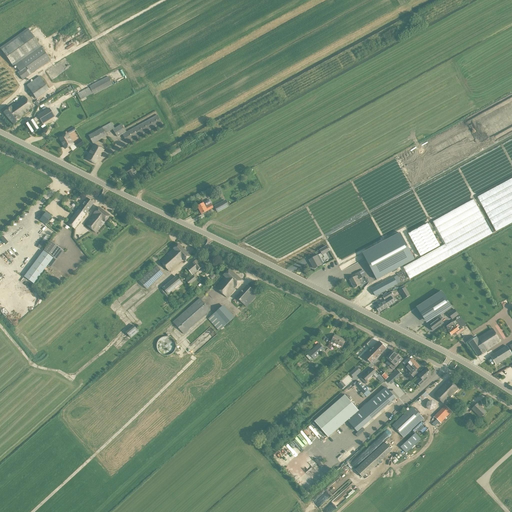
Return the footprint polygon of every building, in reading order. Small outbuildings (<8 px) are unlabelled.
[(28,29),(9,42),(0,49),(12,66),(15,65),(19,71),(17,73),(22,80),(43,65),(50,60),(28,29)] [(35,98),(48,89),(39,77),(26,86),(35,98)] [(113,85),(113,84),(109,77),(90,87),(91,88),(89,89),(89,88),(78,94),(81,100),(93,93),(94,95),(113,85)] [(24,97),(10,107),(3,113),(13,125),(20,119),(19,118),(32,108),(24,97)] [(33,119),(25,124),(31,134),(39,129),(35,123),(39,120),(39,121),(40,120),(43,124),(54,117),(49,108),(37,116),(38,116),(37,116),(38,116),(33,119)] [(127,142),(152,129),(162,123),(158,116),(123,135),(127,142)] [(106,134),(115,129),(111,123),(89,136),(94,144),(107,136),(106,134)] [(118,137),(126,132),(122,125),(114,130),(118,137)] [(66,149),(73,145),(68,135),(60,139),(66,149)] [(81,139),(75,144),(77,148),(84,143),(81,139)] [(87,159),(91,162),(96,165),(104,150),(95,145),(87,159)] [(141,173),(147,170),(144,165),(138,168),(141,173)] [(135,168),(133,170),(127,173),(132,182),(138,179),(141,177),(141,176),(141,175),(141,174),(140,173),(138,173),(138,174),(135,168)] [(511,179),(478,194),(494,230),(511,221),(511,179)] [(87,199),(78,210),(82,212),(84,209),(85,210),(86,209),(88,211),(94,204),(87,199)] [(205,203),(204,204),(203,203),(197,206),(202,214),(208,211),(213,207),(212,204),(210,205),(210,204),(211,203),(209,200),(204,202),(205,203)] [(225,200),(223,201),(214,206),(218,212),(229,206),(225,200)] [(96,233),(110,216),(99,208),(94,214),(85,224),(96,233)] [(82,212),(78,210),(68,224),(74,229),(88,211),(86,209),(85,210),(84,209),(82,212)] [(40,220),(46,225),(57,233),(63,225),(46,213),(40,220)] [(440,246),(427,223),(408,234),(420,257),(440,246)] [(400,233),(362,254),(377,280),(414,260),(400,233)] [(50,242),(43,251),(53,258),(59,249),(50,242)] [(185,261),(190,256),(179,243),(174,248),(174,249),(160,261),(169,271),(183,259),(185,261)] [(322,254),(329,251),(327,246),(320,250),(322,254)] [(43,251),(24,277),(33,284),(53,258),(43,251)] [(318,259),(320,258),(318,255),(310,260),(314,269),(321,265),(318,259)] [(197,260),(187,268),(193,275),(202,267),(197,260)] [(139,280),(147,289),(164,274),(156,265),(139,280)] [(235,288),(242,280),(230,269),(223,275),(225,277),(216,288),(227,298),(235,288)] [(363,270),(359,272),(355,275),(356,276),(349,280),(354,289),(361,285),(358,280),(366,276),(363,270)] [(193,275),(189,278),(186,281),(190,285),(197,279),(193,275)] [(177,276),(162,288),(163,289),(162,290),(166,295),(182,282),(177,276)] [(397,276),(394,277),(372,289),(376,296),(397,284),(400,282),(397,276)] [(247,307),(258,295),(248,285),(236,297),(247,307)] [(399,290),(404,299),(410,296),(405,287),(399,290)] [(391,291),(383,296),(385,300),(387,299),(391,296),(393,295),(391,291)] [(423,317),(428,322),(451,307),(441,292),(416,307),(423,317)] [(391,296),(387,299),(385,300),(376,307),(380,313),(395,302),(391,296)] [(184,334),(210,311),(200,298),(173,322),(184,334)] [(234,318),(223,305),(208,319),(219,331),(234,318)] [(454,310),(448,314),(452,319),(458,315),(454,310)] [(430,328),(432,331),(433,330),(433,331),(443,323),(441,320),(443,318),(441,316),(439,318),(429,325),(431,328),(430,328)] [(456,322),(461,318),(459,316),(456,319),(457,320),(446,328),(449,331),(456,326),(455,326),(458,324),(456,322)] [(449,331),(448,331),(451,335),(454,334),(456,336),(463,330),(462,328),(466,325),(461,318),(456,322),(458,324),(455,326),(456,326),(449,331)] [(126,332),(131,338),(139,331),(134,325),(126,332)] [(486,351),(500,342),(493,329),(477,339),(477,338),(469,343),(478,357),(487,351),(486,351)] [(329,340),(325,346),(332,350),(333,347),(340,351),(346,341),(333,335),(330,340),(329,340)] [(158,338),(160,353),(172,351),(171,336),(158,338)] [(372,363),(386,348),(379,342),(365,357),(372,363)] [(314,360),(325,350),(319,344),(309,353),(314,360)] [(511,355),(511,354),(507,346),(506,346),(490,356),(496,365),(511,355)] [(389,365),(390,366),(393,363),(392,362),(398,355),(393,350),(386,358),(389,360),(386,363),(389,365)] [(393,363),(390,366),(394,369),(396,367),(403,359),(398,355),(392,362),(393,363)] [(409,370),(416,363),(413,359),(408,364),(407,363),(404,365),(409,370)] [(420,367),(416,363),(409,370),(411,372),(410,373),(409,373),(413,378),(414,378),(413,378),(418,373),(418,374),(416,371),(420,367)] [(361,379),(366,384),(368,383),(366,381),(376,372),(373,368),(361,379)] [(427,369),(417,377),(419,380),(416,382),(420,386),(429,378),(428,377),(431,374),(427,369)] [(389,383),(401,373),(398,370),(386,380),(389,383)] [(342,380),(338,384),(342,389),(346,386),(342,380)] [(439,399),(454,384),(449,380),(434,395),(439,399)] [(359,381),(356,384),(364,393),(367,390),(359,381)] [(458,389),(454,384),(439,399),(443,404),(458,389)] [(385,388),(359,411),(347,421),(357,432),(395,399),(385,388)] [(347,421),(359,411),(355,407),(345,395),(314,422),(324,433),(328,437),(347,421)] [(425,406),(432,411),(437,404),(430,399),(425,406)] [(480,417),(486,412),(478,403),(472,409),(480,417)] [(434,417),(437,419),(432,424),(435,427),(440,422),(440,423),(451,411),(445,405),(434,417)] [(404,437),(423,419),(412,407),(393,426),(404,437)] [(464,417),(469,413),(464,408),(459,413),(464,417)] [(363,427),(356,434),(358,436),(365,430),(363,427)] [(406,453),(420,439),(415,434),(401,447),(406,453)] [(356,470),(363,477),(392,450),(385,443),(356,470)]
